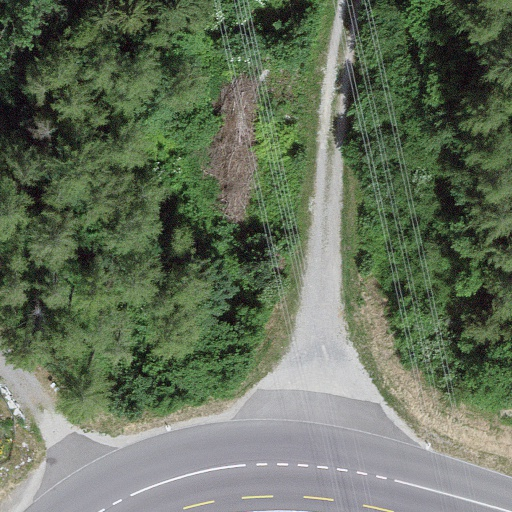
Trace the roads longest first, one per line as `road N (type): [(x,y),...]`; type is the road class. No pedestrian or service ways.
road 1 (track): [(312,451),(313,335),(355,0)]
road 2 (secondary): [(83,511),(161,466),(261,447),(364,454),(511,499)]
